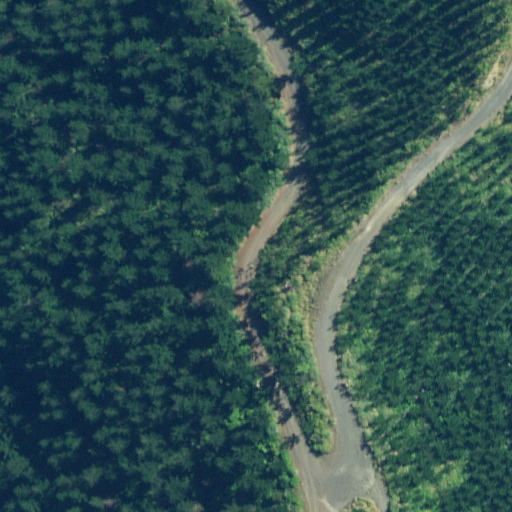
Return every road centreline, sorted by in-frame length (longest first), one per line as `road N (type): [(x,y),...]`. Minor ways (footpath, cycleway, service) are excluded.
road 1 (track): [(242,0),(290,93),(295,140),(285,195),(248,256),(245,296),(318,511)]
road 2 (track): [(314,484),(345,470),(356,453),(328,344),(348,262),(406,187),(511,78)]
